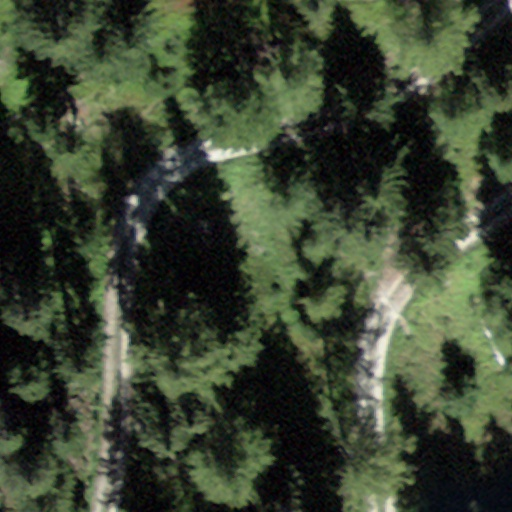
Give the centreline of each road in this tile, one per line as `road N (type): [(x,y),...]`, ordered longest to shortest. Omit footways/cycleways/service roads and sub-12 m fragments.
road 1 (track): [(502,0),(401,87),(264,137),(205,148),(142,186),(100,511)]
road 2 (track): [(377,511),(367,472),(367,400),(376,336),(397,287),(511,206)]
